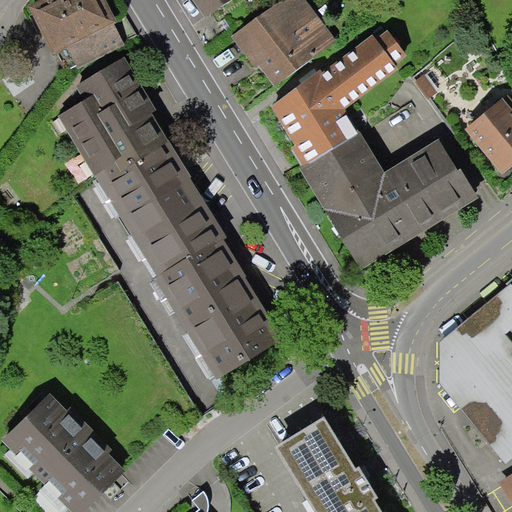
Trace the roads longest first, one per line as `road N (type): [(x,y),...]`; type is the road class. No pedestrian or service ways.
road 1 (secondary): [(139,0),(329,305)]
road 2 (residential): [(135,511),(216,435),(342,350)]
road 3 (secondary): [(470,511),(404,397),(407,324)]
road 4 (secondary): [(342,350),(433,511)]
road 5 (secondary): [(407,324),(511,237)]
